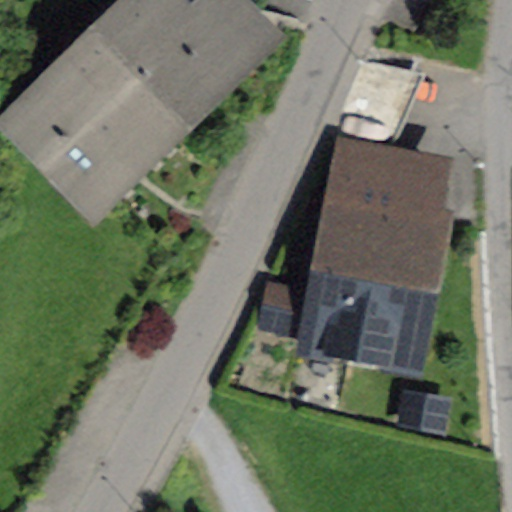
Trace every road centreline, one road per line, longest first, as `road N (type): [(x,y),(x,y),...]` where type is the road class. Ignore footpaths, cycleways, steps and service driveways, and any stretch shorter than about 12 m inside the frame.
road 1 (residential): [(347,0),(280,167),(103,511)]
road 2 (residential): [(511,68),(511,314)]
